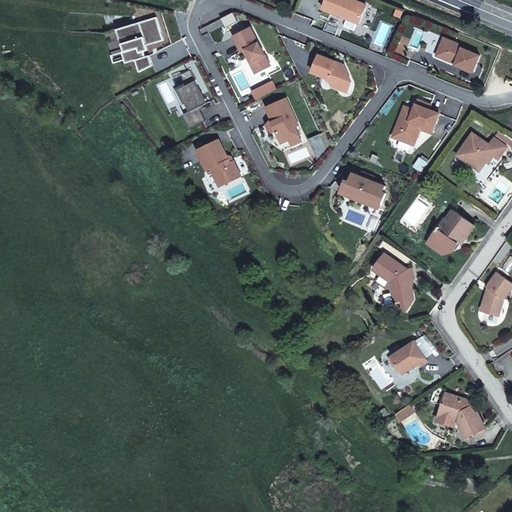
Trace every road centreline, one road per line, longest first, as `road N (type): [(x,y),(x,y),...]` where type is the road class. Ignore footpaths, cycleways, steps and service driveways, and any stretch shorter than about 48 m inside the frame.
road 1 (residential): [(403,69),(240,4),(191,26),(271,185),(313,186)]
road 2 (residential): [(511,220),(444,309),(446,324),(511,412)]
road 3 (residential): [(313,186),(403,69)]
